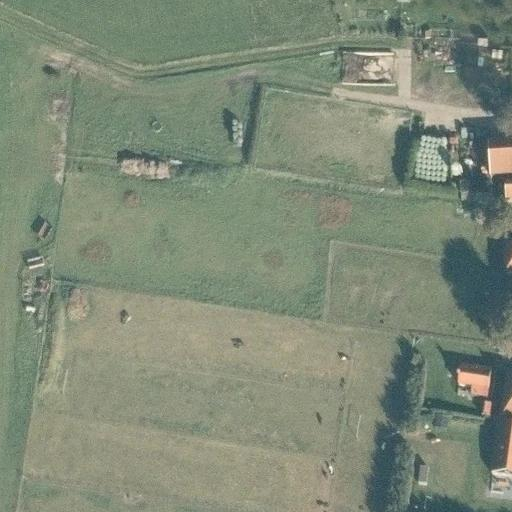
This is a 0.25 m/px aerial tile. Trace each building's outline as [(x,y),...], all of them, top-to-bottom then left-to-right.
[(511,143),(488,145),(490,179),(511,177),(511,143)] [(488,180),(487,170),(476,171),(477,180),(488,180)] [(493,197),(493,184),(460,185),(460,197),(493,197)] [(511,242),(503,243),(505,278),(511,277),(511,242)] [(461,367),(458,386),(473,389),(471,399),(486,401),(491,371),(461,367)] [(492,475),(492,477),(511,479),(511,374),(508,374),(499,424),(492,475)] [(492,407),(483,406),(481,417),(490,419),(492,407)]
